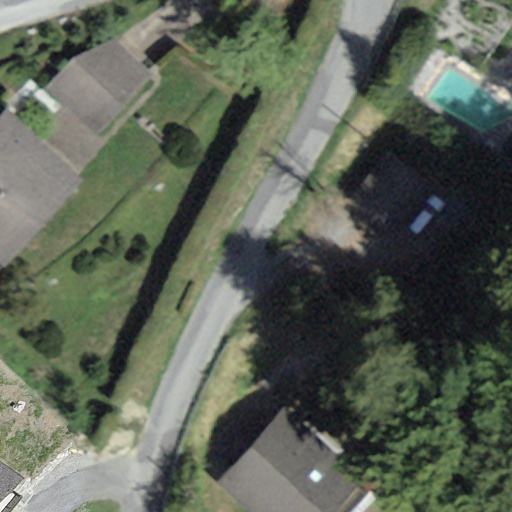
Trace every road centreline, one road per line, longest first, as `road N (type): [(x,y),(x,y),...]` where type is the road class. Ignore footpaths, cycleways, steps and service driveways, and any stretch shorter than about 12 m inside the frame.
road 1 (residential): [(143,511),(157,440),(364,0)]
road 2 (track): [(231,290),(354,252),(436,240),(511,208)]
